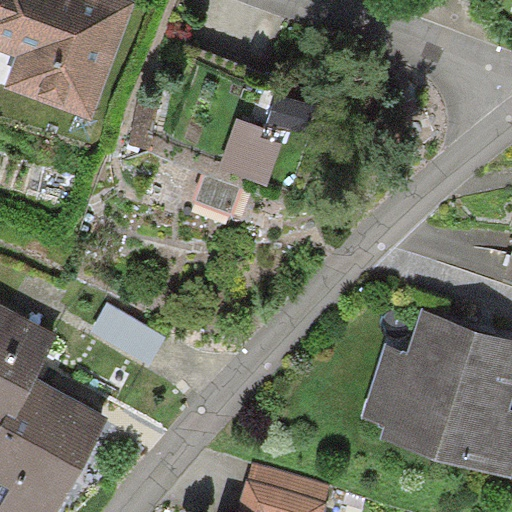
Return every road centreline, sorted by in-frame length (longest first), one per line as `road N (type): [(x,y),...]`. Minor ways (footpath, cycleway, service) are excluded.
road 1 (residential): [(511,115),(224,378),(124,511)]
road 2 (residential): [(306,0),(511,77)]
